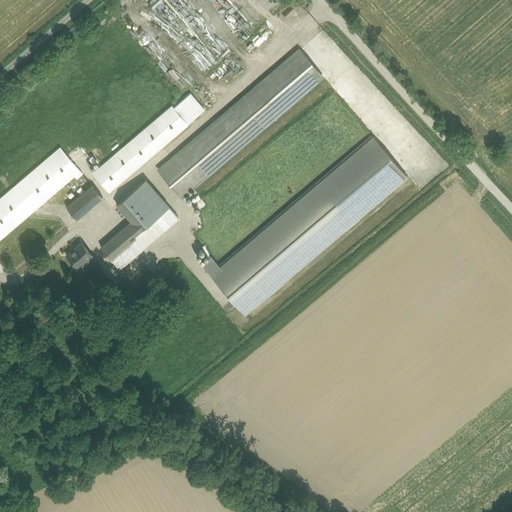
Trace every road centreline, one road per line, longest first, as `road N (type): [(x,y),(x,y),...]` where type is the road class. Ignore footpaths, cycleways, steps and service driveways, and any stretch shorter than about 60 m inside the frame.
road 1 (track): [(0,274),(11,276),(70,245),(309,24)]
road 2 (track): [(511,174),(354,0)]
